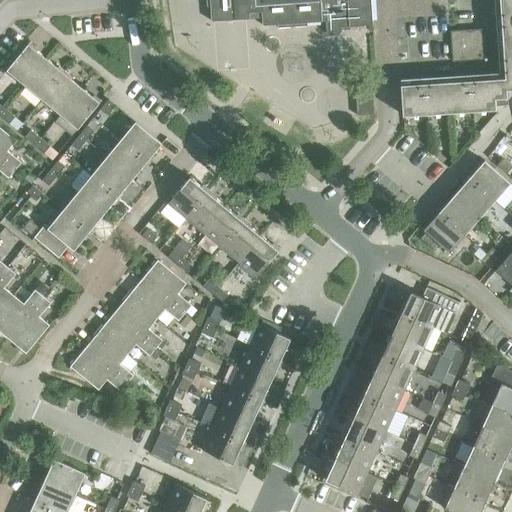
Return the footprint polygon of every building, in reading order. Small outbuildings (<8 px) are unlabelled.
[(206,0),(207,7),(210,7),(211,22),(261,18),(262,26),(277,25),(277,28),(306,26),(306,23),(325,21),(326,33),(329,36),(338,35),(341,32),(341,27),(372,25),(370,0),(206,0)] [(400,85),(402,116),(496,110),(495,106),(508,105),(506,90),(511,89),(511,0),(499,0),(505,78),(400,85)] [(476,30),(450,31),(451,58),(452,62),(483,60),(481,29),(476,30)] [(6,71),(24,86),(46,59),(28,44),(6,71)] [(24,86),(42,100),(63,73),(46,59),(24,86)] [(42,100),(59,115),(81,88),(63,73),(42,100)] [(356,116),(374,115),(372,83),(354,84),(356,116)] [(81,88),(59,115),(77,130),(99,103),(81,88)] [(100,110),(101,111),(107,115),(115,105),(108,100),(100,110)] [(5,109),(0,115),(0,116),(9,124),(14,117),(5,109)] [(135,122),(120,140),(147,162),(162,144),(135,122)] [(87,125),(79,135),(86,141),(94,131),(87,125)] [(0,128),(0,158),(14,170),(21,163),(7,151),(15,141),(0,128)] [(24,137),(34,145),(40,138),(30,130),(24,137)] [(86,141),(79,135),(71,145),(78,151),(86,141)] [(40,138),(34,145),(44,153),(45,151),(49,146),(40,138)] [(120,140),(106,158),(132,180),(147,162),(120,140)] [(45,151),(44,153),(52,160),(58,153),(49,146),(45,151)] [(0,158),(0,171),(8,178),(14,170),(0,158)] [(106,158),(91,175),(118,197),(132,180),(106,158)] [(511,167),(502,159),(496,165),(506,174),(511,167)] [(57,161),(49,171),(56,176),(64,167),(57,161)] [(484,161),(468,178),(494,201),(510,184),(484,161)] [(56,176),(49,171),(41,181),(48,186),(56,176)] [(28,173),(24,179),(30,184),(35,178),(28,173)] [(91,175),(77,193),(103,215),(118,197),(91,175)] [(168,203),(186,218),(208,192),(189,177),(168,203)] [(468,178),(453,196),(479,218),(494,201),(468,178)] [(26,192),(36,201),(42,194),(32,186),(26,192)] [(186,218),(203,233),(225,206),(208,192),(186,218)] [(77,193),(62,210),(89,232),(103,215),(77,193)] [(453,196),(438,213),(464,235),(479,218),(453,196)] [(203,233),(221,248),(243,221),(225,206),(203,233)] [(89,232),(62,210),(48,227),(44,224),(33,237),(58,258),(68,246),(73,251),(89,232)] [(464,235),(438,213),(423,230),(425,232),(438,244),(449,253),(464,235)] [(29,220),(23,228),(30,234),(37,227),(29,220)] [(221,248),(238,262),(260,235),(243,221),(221,248)] [(141,236),(151,244),(157,237),(147,229),(141,236)] [(425,232),(420,239),(433,250),(438,244),(425,232)] [(260,235),(238,262),(256,277),(278,250),(260,235)] [(182,239),(173,250),(181,257),(191,246),(182,239)] [(479,248),(473,254),(480,261),(486,254),(479,248)] [(491,248),(486,254),(495,263),(501,256),(491,248)] [(167,257),(177,265),(182,258),(181,257),(173,250),(167,257)] [(511,250),(495,270),(511,285),(511,250)] [(495,263),(486,254),(480,261),(490,269),(495,263)] [(182,258),(177,265),(187,273),(192,266),(182,258)] [(157,260),(142,278),(185,313),(191,305),(177,294),(186,284),(157,260)] [(0,276),(0,312),(13,296),(4,288),(15,274),(7,268),(0,276)] [(142,278),(128,296),(156,319),(164,310),(178,321),(185,313),(142,278)] [(202,286),(212,294),(218,287),(208,279),(202,286)] [(41,282),(34,290),(41,296),(48,287),(41,282)] [(401,313),(432,328),(441,307),(450,311),(456,299),(426,286),(421,297),(411,292),(401,313)] [(218,287),(212,294),(222,302),(227,295),(218,287)] [(0,312),(0,332),(7,339),(42,297),(34,290),(23,304),(13,296),(0,312)] [(128,296),(113,313),(155,348),(162,340),(148,329),(156,319),(128,296)] [(42,297),(7,339),(26,354),(49,326),(39,317),(50,303),(42,297)] [(191,306),(185,312),(191,317),(197,311),(191,306)] [(475,309),(470,320),(476,322),(478,323),(481,317),(482,315),(475,309)] [(113,313),(99,331),(127,355),(135,345),(149,356),(155,348),(113,313)] [(401,313),(391,334),(423,348),(432,328),(401,313)] [(208,317),(204,325),(216,330),(219,323),(208,317)] [(473,335),(478,323),(476,322),(470,320),(465,331),(471,334),(473,335)] [(259,324),(249,346),(280,360),(290,339),(259,324)] [(216,330),(204,325),(200,333),(212,338),(216,330)] [(99,331),(84,349),(127,384),(133,376),(119,364),(127,355),(99,331)] [(465,331),(461,340),(469,344),(473,335),(471,334),(465,331)] [(391,334),(382,355),(413,369),(423,348),(391,334)] [(449,341),(442,357),(451,361),(456,350),(464,353),(466,348),(449,341)] [(249,346),(240,366),(271,381),(280,360),(249,346)] [(156,348),(149,356),(155,360),(161,353),(156,348)] [(127,384),(84,349),(69,367),(98,390),(106,380),(120,391),(127,384)] [(456,350),(451,361),(459,365),(464,353),(456,350)] [(382,355),(372,376),(404,390),(413,369),(382,355)] [(189,359),(185,367),(197,372),(200,364),(189,359)] [(459,365),(451,361),(446,373),(454,376),(459,365)] [(511,371),(497,365),(490,378),(501,383),(511,388),(511,371)] [(240,366),(230,387),(262,401),(271,381),(240,366)] [(197,372),(185,367),(181,374),(193,380),(197,372)] [(446,373),(442,382),(447,385),(450,386),(454,376),(446,373)] [(372,376),(363,396),(394,411),(404,390),(372,376)] [(458,380),(454,388),(466,393),(470,385),(458,380)] [(511,388),(501,383),(492,405),(511,414),(511,388)] [(230,387),(221,408),(252,422),(262,401),(230,387)] [(466,393),(454,388),(451,396),(462,401),(466,393)] [(437,391),(432,403),(440,406),(445,395),(437,391)] [(363,396),(353,417),(385,431),(394,411),(363,396)] [(170,400),(166,408),(178,413),(181,406),(170,400)] [(440,406),(432,403),(427,414),(435,418),(440,406)] [(511,414),(492,405),(482,426),(511,439),(511,414)] [(178,413),(166,408),(163,416),(174,421),(178,413)] [(221,408),(211,429),(243,443),(252,422),(221,408)] [(164,417),(158,431),(160,431),(179,440),(180,441),(186,427),(164,417)] [(353,417),(344,438),(375,452),(385,431),(353,417)] [(439,421),(435,429),(447,434),(451,427),(439,421)] [(511,439),(482,426),(473,446),(504,461),(511,443),(511,439)] [(243,443),(211,429),(202,450),(233,464),(243,443)] [(447,434),(435,429),(432,437),(443,442),(447,434)] [(160,431),(149,454),(169,463),(179,440),(160,431)] [(419,433),(413,444),(421,448),(427,436),(419,433)] [(344,438),(335,459),(366,473),(375,452),(344,438)] [(421,448),(413,444),(408,456),(416,459),(421,448)] [(473,446),(463,467),(495,481),(504,461),(473,446)] [(54,459),(44,480),(75,495),(85,473),(54,459)] [(366,473),(335,459),(325,480),(356,494),(366,473)] [(420,463),(416,471),(428,476),(432,468),(420,463)] [(463,467),(454,488),(485,502),(495,481),(463,467)] [(428,476),(416,471),(413,478),(415,479),(424,484),(428,476)] [(400,474),(394,486),(402,489),(408,478),(400,474)] [(415,479),(407,497),(416,502),(424,484),(415,479)] [(44,480),(34,501),(58,511),(67,511),(75,495),(44,480)] [(133,481),(129,489),(141,494),(144,486),(133,481)] [(175,484),(166,506),(179,511),(200,511),(207,499),(175,484)] [(402,489),(394,486),(389,497),(397,501),(402,489)] [(480,511),(485,502),(454,488),(444,509),(450,511),(480,511)] [(141,494),(129,489),(126,497),(137,502),(141,494)] [(111,497),(105,508),(113,511),(119,501),(111,497)] [(58,511),(34,501),(29,511),(58,511)]
